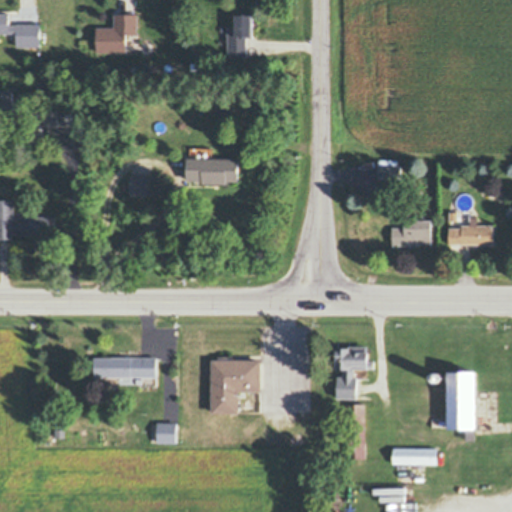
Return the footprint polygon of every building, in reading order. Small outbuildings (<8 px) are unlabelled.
[(0,14),(10,14),(10,26),(40,26),(40,46),(17,46),(17,33),(0,33),(0,14)] [(229,44),(230,27),(236,27),(236,14),(254,15),(253,38),(247,38),(247,56),(229,56),(229,44)] [(135,33),(135,34),(126,34),(126,50),(126,51),(97,51),(97,30),(116,30),(116,16),(136,16),(135,33)] [(230,27),(229,44),(221,44),(221,27),(230,27)] [(126,50),(126,34),(135,34),(135,33),(139,33),(139,46),(142,46),(142,45),(146,42),(150,42),(153,45),(153,50),(151,53),(145,54),(143,51),(143,50),(140,50),(126,50)] [(0,93),(13,93),(13,112),(13,118),(0,118),(0,93)] [(42,127),(42,110),(56,110),(56,126),(42,127)] [(30,142),(23,142),(22,133),(29,132),(30,142)] [(190,158),(190,153),(190,148),(212,147),(213,159),(190,158)] [(213,159),(238,159),(238,180),(225,180),(225,183),(200,183),(200,180),(188,180),(187,159),(187,158),(190,158),(213,159)] [(402,179),(379,179),(379,165),(402,165),(402,179)] [(152,176),(153,195),(131,195),(130,176),(152,176)] [(57,234),(15,235),(15,239),(0,239),(0,200),(15,200),(15,216),(57,215),(57,234)] [(393,246),(393,228),(405,227),(405,221),(433,221),(433,245),(393,246)] [(477,244),(464,244),(450,244),(449,227),(451,227),(462,227),(462,225),(471,225),(494,225),(494,244),(477,244)] [(350,346),(367,346),(367,351),(368,351),(368,360),(374,360),(374,368),(354,368),(354,378),(358,378),(357,399),(337,398),(338,377),(343,377),(343,368),(336,368),(336,346),(350,346)] [(237,411),(213,411),(214,361),(218,361),(218,356),(233,356),(233,360),(258,361),(258,389),(237,389),(237,411)] [(156,378),(142,377),(136,377),(117,377),(104,377),(103,377),(96,377),(96,357),(159,358),(158,378),(156,378)] [(477,440),(467,440),(468,428),(449,428),(449,372),(477,372),(477,440)] [(445,386),(444,386),(443,387),(442,387),(441,387),(440,387),(439,387),(438,386),(437,386),(437,385),(436,385),(436,384),(436,383),(435,383),(435,382),(435,381),(435,380),(435,379),(436,379),(436,378),(436,377),(437,377),(437,376),(438,376),(439,376),(439,375),(440,375),(441,375),(442,375),(443,375),(444,376),(445,376),(445,377),(446,377),(446,378),(447,379),(447,380),(447,381),(447,382),(447,383),(447,384),(446,384),(446,385),(445,385),(445,386)] [(117,377),(118,384),(118,387),(116,388),(106,388),(103,386),(103,377),(104,377),(117,377)] [(136,377),(136,383),(142,383),(143,385),(118,384),(117,377),(136,377)] [(156,378),(156,385),(143,385),(142,383),(142,377),(156,378)] [(349,459),(347,403),(366,403),(367,458),(349,459)] [(178,441),(159,441),(159,424),(178,424),(178,441)] [(64,437),(56,437),(56,429),(65,429),(64,437)] [(394,464),(395,447),(439,448),(439,464),(394,464)]
